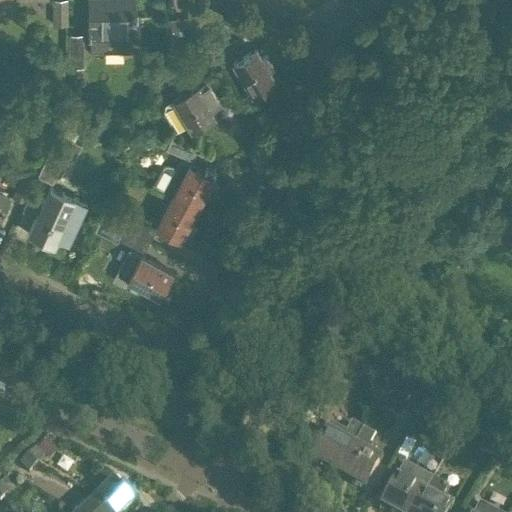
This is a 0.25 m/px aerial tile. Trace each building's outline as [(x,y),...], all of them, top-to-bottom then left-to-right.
[(52,0),(53,25),(67,25),(67,0),(52,0)] [(134,16),(134,0),(89,0),(89,29),(87,29),(87,36),(91,36),(91,51),(138,50),(138,16),(134,16)] [(167,47),(180,46),(178,18),(166,18),(167,47)] [(69,67),(84,67),(83,34),(69,34),(69,67)] [(260,56),(256,49),(233,62),(250,93),(274,79),(268,69),(271,66),(264,54),(260,56)] [(64,83),(65,70),(46,70),(46,82),(64,83)] [(190,128),(213,115),(209,109),(219,103),(206,80),(173,99),(165,104),(164,109),(170,119),(175,120),(183,116),(190,128)] [(74,161),(82,144),(57,133),(37,176),(52,183),(64,157),(74,161)] [(198,148),(171,138),(166,149),(193,160),(198,148)] [(188,164),(180,159),(175,167),(170,165),(165,164),(162,167),(153,182),(164,188),(162,190),(171,195),(172,194),(196,207),(213,176),(189,163),(188,164)] [(24,201),(34,180),(22,175),(13,196),(24,201)] [(61,192),(50,187),(50,186),(49,186),(27,233),(53,245),(57,237),(68,242),(86,203),(61,192)] [(179,239),(196,207),(172,194),(171,195),(154,226),(179,239)] [(149,241),(155,230),(130,217),(124,228),(149,241)] [(144,251),(149,241),(124,228),(119,238),(144,251)] [(158,296),(171,272),(129,249),(116,273),(158,296)] [(393,372),(399,362),(374,349),(369,359),(393,372)] [(429,394),(436,381),(401,364),(395,376),(403,379),(402,382),(410,386),(412,383),(420,387),(407,413),(417,418),(430,394),(429,394)] [(429,424),(446,388),(440,384),(434,397),(430,394),(417,418),(429,424)] [(304,412),(298,423),(306,427),(312,417),(304,412)] [(490,458),(510,421),(504,418),(495,437),(488,434),(479,452),(490,458)] [(503,464),(511,445),(511,421),(510,421),(490,458),(503,464)] [(346,461),(362,430),(351,424),(346,434),(329,425),(310,460),(335,473),(343,459),(346,461)] [(379,462),(368,456),(372,448),(369,447),(374,437),(362,430),(346,461),(343,459),(335,473),(365,489),(379,462)] [(56,451),(46,442),(38,450),(48,459),(56,451)] [(34,450),(27,457),(36,467),(44,460),(34,450)] [(27,457),(19,464),(29,474),(36,467),(27,457)] [(416,508),(432,479),(404,464),(381,507),(390,511),(410,511),(413,506),(416,508)] [(109,486),(100,476),(90,486),(99,495),(93,501),(103,511),(124,511),(131,506),(110,484),(109,486)] [(447,511),(450,508),(453,503),(442,497),(447,487),(432,479),(416,508),(413,506),(410,511),(447,511)] [(0,498),(2,501),(10,493),(1,484),(0,484),(0,498)] [(103,511),(93,501),(81,511),(103,511)] [(495,511),(479,503),(474,511),(495,511)]
